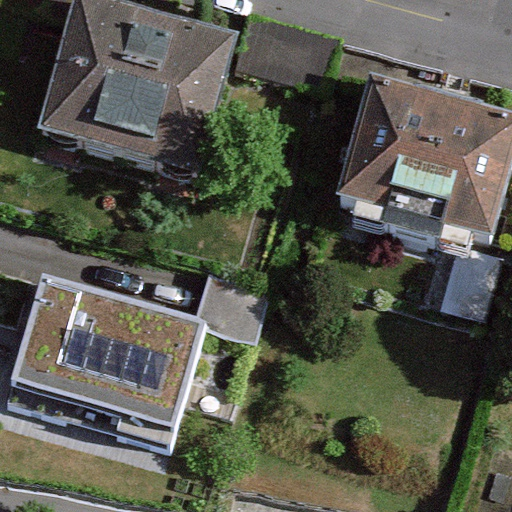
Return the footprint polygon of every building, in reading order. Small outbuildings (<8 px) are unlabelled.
[(0,0),(0,15),(67,33),(75,0),(0,0)] [(235,53),(79,11),(71,39),(39,148),(196,192),(217,116),(235,53)] [(344,44),(254,21),(240,80),(330,102),(344,44)] [(511,196),(511,127),(376,89),(340,218),(494,261),(511,196)] [(213,334),(56,289),(29,418),(97,443),(107,408),(145,420),(152,393),(195,408),(213,334)]
